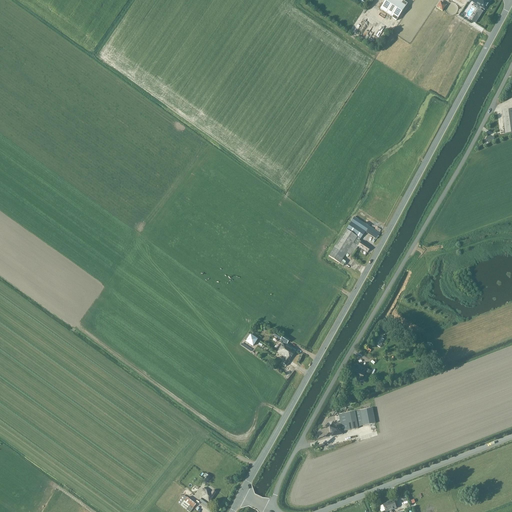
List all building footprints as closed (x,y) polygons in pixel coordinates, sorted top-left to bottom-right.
[(386,0),(381,9),(393,17),(392,18),(396,21),(407,5),(403,2),(399,0),(386,0)] [(467,0),(484,10),(490,0),(489,0),(467,0)] [(440,2),(436,8),(442,11),(446,5),(440,2)] [(449,11),(455,13),(458,8),(452,5),(449,11)] [(472,21),(475,23),(483,12),(479,9),(472,21)] [(511,110),(502,111),(505,134),(511,133),(511,110)] [(354,217),(329,256),(340,263),(346,253),(349,255),(353,250),(354,250),(357,247),(356,246),(357,245),(358,246),(367,253),(370,248),(361,242),(359,241),(366,232),(376,239),(380,234),(354,217)] [(251,335),(246,342),(253,346),(257,340),(251,335)] [(283,357),(290,347),(287,345),(290,341),(283,336),(280,340),(281,341),(280,343),(282,345),(277,353),(283,357)] [(286,367),(290,361),(297,351),(290,347),(283,357),(285,358),(282,363),(286,367)] [(355,368),(356,366),(354,366),(349,375),(362,381),(365,373),(364,373),(366,369),(359,365),(357,369),(355,368)] [(329,425),(331,437),(342,435),(342,432),(358,429),(358,427),(375,423),(372,409),(355,412),(339,415),(340,424),(329,425)] [(207,507),(216,493),(213,491),(212,493),(205,488),(203,492),(204,493),(203,496),(200,502),(207,507)] [(188,511),(190,511),(196,505),(184,496),(178,504),(188,511)] [(381,511),(382,511),(385,511),(386,511),(396,508),(393,500),(388,502),(389,502),(383,505),(380,507),(381,511)]
